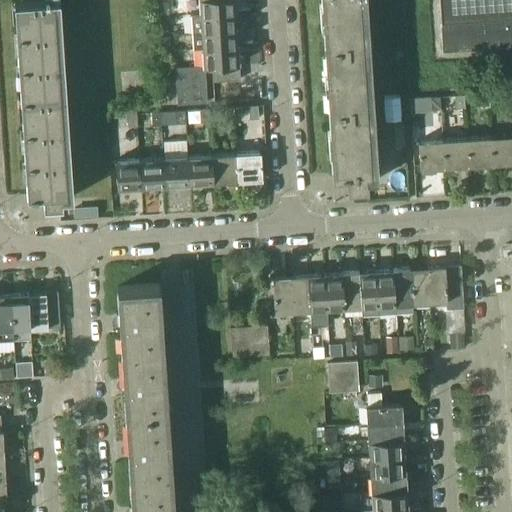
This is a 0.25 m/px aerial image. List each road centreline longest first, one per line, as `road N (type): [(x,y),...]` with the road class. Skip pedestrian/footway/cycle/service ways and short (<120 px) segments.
road 1 (residential): [(190,511),(174,234)]
road 2 (residential): [(289,226),(276,0)]
road 3 (residential): [(492,347),(442,366),(448,511)]
road 4 (residential): [(482,215),(289,226)]
road 5 (residential): [(501,511),(492,347)]
road 6 (residential): [(89,383),(45,397),(51,511)]
road 7 (residential): [(89,383),(77,240)]
road 8 (residential): [(492,347),(482,215)]
road 9 (residential): [(99,511),(89,383)]
